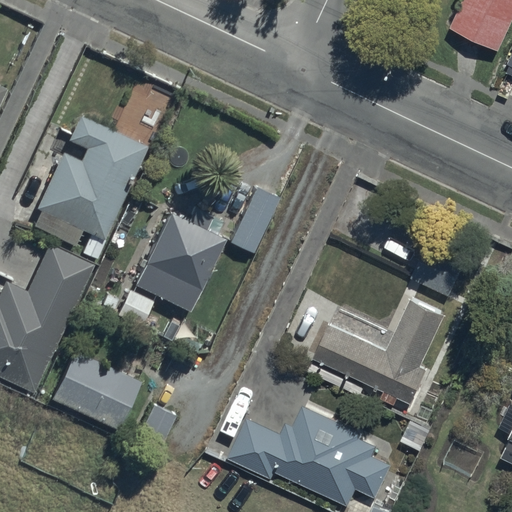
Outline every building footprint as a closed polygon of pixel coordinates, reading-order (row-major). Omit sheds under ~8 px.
[(511,0),(459,0),(450,21),(498,45),(511,14),(511,0)] [(511,46),(503,67),(511,70),(511,46)] [(35,205),(40,208),(32,225),(72,244),(80,226),(89,230),(80,250),(96,257),(105,237),(103,236),(145,143),(78,112),(66,138),(83,146),(78,158),(61,150),(35,205)] [(276,195),(254,185),(229,241),(251,251),(276,195)] [(192,206),(187,218),(168,209),(133,280),(189,307),(224,236),(206,227),(212,215),(192,206)] [(427,239),(411,275),(449,292),(466,257),(427,239)] [(0,374),(32,389),(92,262),(47,241),(25,289),(2,278),(0,283),(0,374)] [(105,293),(100,302),(116,309),(114,312),(139,324),(150,299),(128,288),(122,301),(105,293)] [(335,308),(314,353),(411,400),(428,365),(420,361),(444,310),(412,295),(392,335),(335,308)] [(69,349),(48,396),(117,427),(138,380),(69,349)] [(511,401),(510,400),(499,424),(510,429),(509,431),(511,432),(502,453),(511,457),(511,401)] [(174,413),(151,403),(134,440),(158,450),(174,413)] [(281,430),(246,414),(227,455),(273,476),(276,469),(351,503),(358,487),(376,495),(392,461),(372,452),(376,444),(359,436),(362,431),(302,404),(293,423),(286,420),(281,430)]
